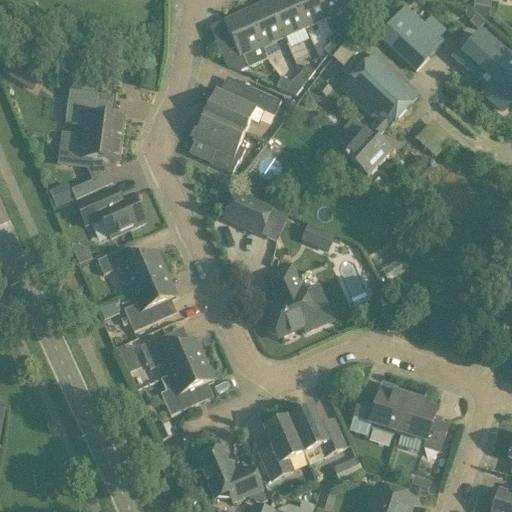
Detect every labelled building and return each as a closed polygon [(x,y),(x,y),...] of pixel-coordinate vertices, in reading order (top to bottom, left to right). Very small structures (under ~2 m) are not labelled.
[(284,41),(306,31),(292,0),(277,0),(268,4),(284,41)] [(292,0),(306,31),(328,22),(318,0),(292,0)] [(345,0),(318,0),(328,22),(351,12),(345,0)] [(474,0),(474,8),(472,15),(488,28),(489,24),(491,10),(492,0),(474,0)] [(262,51),(284,41),(268,4),(246,14),(262,51)] [(405,10),(378,39),(416,74),(442,45),(436,39),(439,36),(442,32),(429,20),(425,23),(422,27),(405,10)] [(268,63),(262,51),(246,14),(224,24),(229,37),(215,43),(226,67),(241,74),(268,63)] [(346,44),(338,37),(324,53),(332,60),(346,44)] [(465,47),(454,60),(471,75),(488,90),(483,96),(503,113),(511,101),(511,66),(479,38),(469,50),(465,47)] [(374,143),(385,132),(418,99),(375,59),(341,92),(376,124),(366,135),(353,123),(329,148),(367,183),(390,158),(374,143)] [(43,76),(17,62),(7,79),(33,94),(43,76)] [(299,77),(308,83),(314,74),(305,68),(299,77)] [(280,81),(276,90),(295,99),(302,91),(280,81)] [(216,92),(205,118),(245,136),(256,112),(275,120),(281,105),(244,88),(238,102),(216,92)] [(84,139),(121,144),(124,122),(96,118),(99,97),(70,94),(66,126),(85,128),(84,139)] [(244,153),(239,151),(245,136),(205,118),(193,143),(216,153),(210,166),(233,177),(244,153)] [(437,157),(453,142),(434,122),(418,138),(437,157)] [(118,166),(121,144),(84,139),(61,136),(57,168),(90,172),(91,162),(118,166)] [(96,195),(91,183),(70,193),(67,185),(48,193),(56,212),(96,195)] [(133,199),(121,204),(116,190),(77,207),(86,229),(102,221),(111,242),(145,227),(133,199)] [(221,222),(260,239),(273,210),(234,193),(221,222)] [(307,227),(302,244),(332,253),(338,236),(307,227)] [(123,252),(98,263),(104,278),(121,271),(131,293),(167,277),(158,254),(130,267),(123,252)] [(265,310),(279,342),(304,331),(307,336),(333,325),(319,292),(306,298),(304,293),(302,294),(291,270),(265,281),(275,306),(265,310)] [(137,307),(124,312),(134,335),(160,324),(154,310),(177,299),(167,277),(131,293),(137,307)] [(163,367),(168,379),(205,363),(196,342),(172,353),(166,338),(140,349),(150,372),(163,367)] [(168,379),(160,382),(165,394),(161,396),(171,419),(197,408),(190,393),(211,384),(214,383),(205,363),(168,379)] [(394,435),(398,436),(409,402),(395,397),(397,391),(381,385),(379,392),(380,392),(377,404),(363,400),(355,426),(369,431),(371,427),(373,428),(371,433),(393,440),(394,435)] [(437,411),(409,402),(398,436),(425,445),(424,449),(440,454),(448,429),(433,424),(437,411)] [(293,419),(288,421),(304,457),(319,450),(324,461),(346,451),(335,427),(333,423),(320,429),(312,411),(307,413),(302,411),(295,415),(293,419)] [(272,450),(259,456),(261,460),(272,484),(293,475),(288,463),(304,457),(288,421),(264,432),(272,450)] [(233,506),(247,500),(248,502),(263,506),(267,504),(262,493),(263,493),(252,469),(234,477),(222,450),(197,462),(214,502),(229,496),(233,506)] [(411,511),(414,502),(377,489),(369,511),(411,511)] [(493,511),(511,511),(511,497),(499,494),(498,497),(495,496),(492,498),(490,504),(492,507),(494,508),(493,511)] [(328,511),(332,498),(323,495),(318,511),(328,511)]
